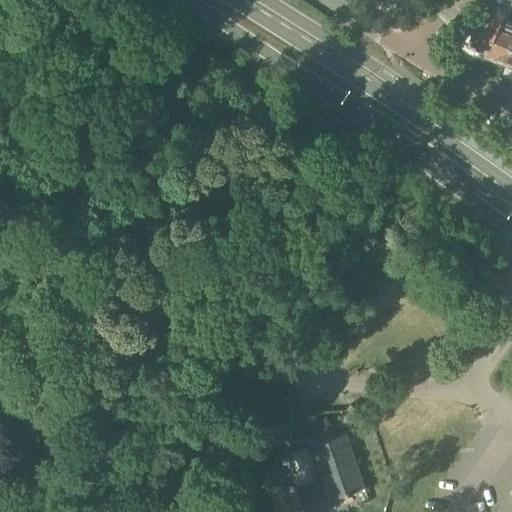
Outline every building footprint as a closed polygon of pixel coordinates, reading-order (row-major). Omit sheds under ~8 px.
[(508,9),(511,6),(511,0),(504,0),(490,14),(477,26),(470,44),(488,51),(500,23),(499,23),(504,14),(507,15),(508,12),(508,9)] [(504,62),(511,42),(511,27),(504,25),(506,20),(505,20),(507,15),(504,14),(499,23),(500,23),(488,51),(487,55),(504,62)] [(274,331),(275,330),(264,327),(256,358),(257,358),(259,347),(269,350),(274,331)] [(346,432),(313,443),(331,498),(364,486),(346,432)] [(295,484),(271,492),(277,511),(291,511),(303,508),(295,484)]
